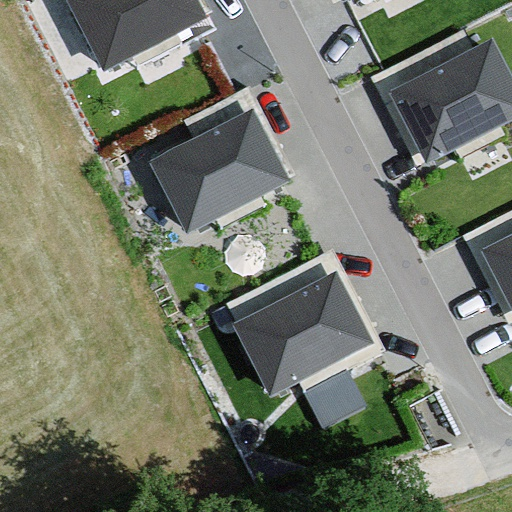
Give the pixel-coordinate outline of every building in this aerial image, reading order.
[(200,21),(188,0),(87,0),(74,7),(105,69),(200,21)] [(511,119),(511,93),(491,52),(397,100),(429,162),(511,119)] [(283,184),(250,121),(157,169),(189,232),(283,184)] [(511,245),(488,257),(511,302),(511,245)] [(366,346),(321,258),(227,306),(272,394),(366,346)]
